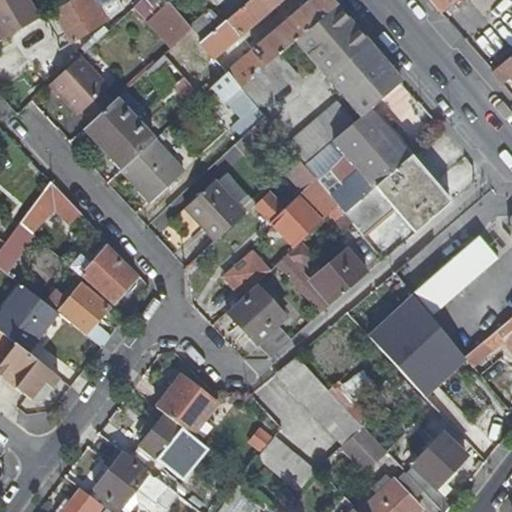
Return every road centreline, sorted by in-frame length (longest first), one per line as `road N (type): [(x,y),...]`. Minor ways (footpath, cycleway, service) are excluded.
road 1 (residential): [(174,307),(169,264),(32,123)]
road 2 (primary): [(379,0),(511,155)]
road 3 (residential): [(48,461),(174,307)]
